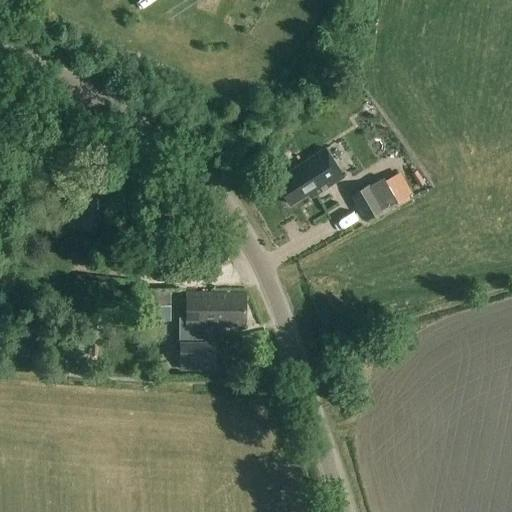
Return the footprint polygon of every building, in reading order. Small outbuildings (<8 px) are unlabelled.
[(76,21),(81,9),(63,2),(58,14),(76,21)] [(312,198),(342,178),(324,151),(276,183),(291,207),(310,195),(312,198)] [(363,221),(397,201),(383,177),(348,197),(363,221)] [(73,194),(67,227),(98,233),(103,199),(73,194)] [(0,269),(0,284),(9,285),(9,269),(0,269)] [(179,319),(179,368),(214,368),(214,342),(209,342),(209,326),(240,327),(240,320),(245,321),(246,295),(187,293),(186,319),(179,319)] [(7,333),(8,356),(32,355),(31,331),(7,333)]
